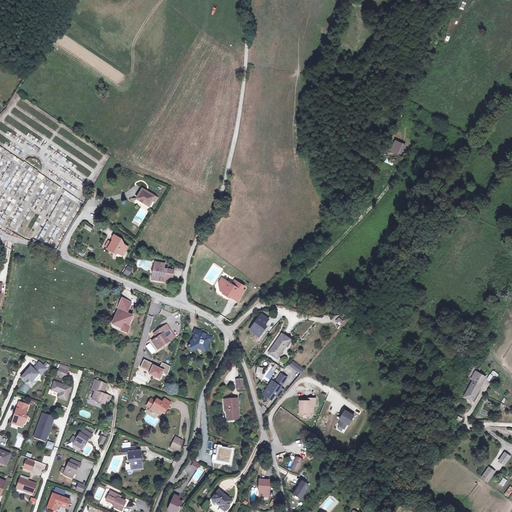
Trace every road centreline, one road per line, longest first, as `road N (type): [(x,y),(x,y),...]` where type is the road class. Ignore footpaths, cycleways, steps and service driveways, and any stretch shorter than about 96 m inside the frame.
road 1 (residential): [(0,233),(182,304)]
road 2 (residential): [(227,332),(192,447),(155,511)]
road 3 (residential): [(227,332),(286,511)]
road 4 (residential): [(376,511),(453,438),(480,426),(511,426)]
road 5 (track): [(248,0),(228,165)]
road 6 (residential): [(228,165),(185,269),(182,304)]
